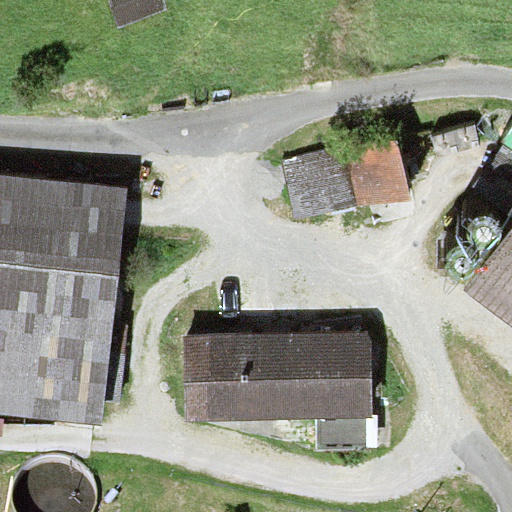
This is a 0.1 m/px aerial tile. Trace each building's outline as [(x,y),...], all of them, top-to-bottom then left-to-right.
[(111,0),(119,19),(166,0),(111,0)] [(342,138),(342,141),(357,195),(413,180),(398,123),(342,138)] [(342,141),(282,157),(296,211),(357,195),(342,141)] [(125,175),(0,161),(0,394),(97,404),(99,390),(118,392),(125,320),(110,319),(125,175)] [(511,205),(465,266),(511,302),(511,205)] [(185,324),(186,406),(372,403),(370,322),(185,324)] [(329,442),(388,439),(387,403),(328,406),(329,442)]
